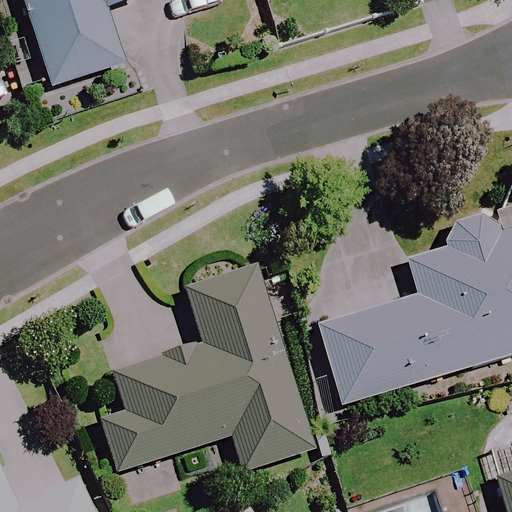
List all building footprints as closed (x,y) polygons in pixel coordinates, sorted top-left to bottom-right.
[(23,0),(51,90),(123,68),(104,7),(126,0),(23,0)] [(413,301),(311,331),(334,407),(511,354),(511,235),(495,240),(493,233),(474,223),(452,227),(439,248),(441,256),(403,267),(413,301)] [(312,457),(260,276),(188,297),(204,352),(114,378),(125,415),(100,423),(116,477),(232,443),(242,477),(312,457)] [(511,511),(511,451),(490,458),(506,511),(511,511)] [(0,511),(88,511),(76,486),(20,511),(15,511),(0,479),(0,511)]
